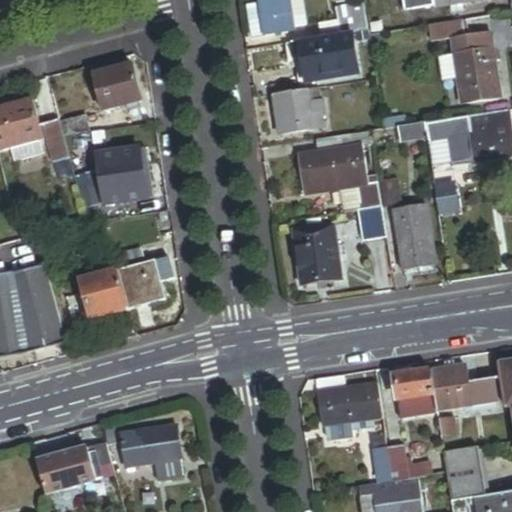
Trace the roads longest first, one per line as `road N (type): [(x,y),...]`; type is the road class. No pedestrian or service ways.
road 1 (residential): [(193,0),(246,347)]
road 2 (residential): [(511,307),(246,347)]
road 3 (residential): [(246,347),(0,413)]
road 4 (residential): [(0,54),(189,0)]
road 5 (residential): [(246,347),(269,511)]
